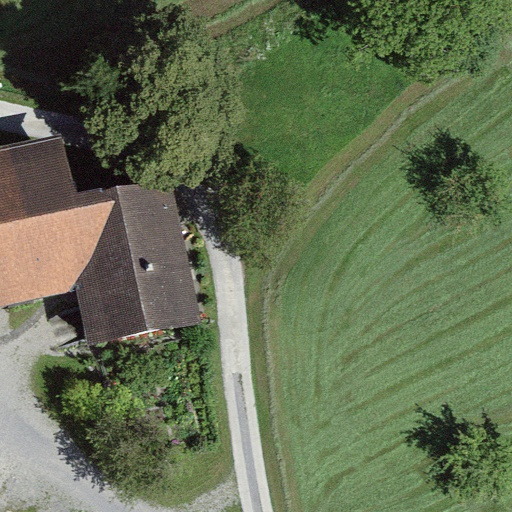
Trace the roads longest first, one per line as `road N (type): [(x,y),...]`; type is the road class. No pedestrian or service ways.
road 1 (track): [(0,119),(167,152),(216,194),(259,511)]
road 2 (track): [(123,511),(0,447)]
